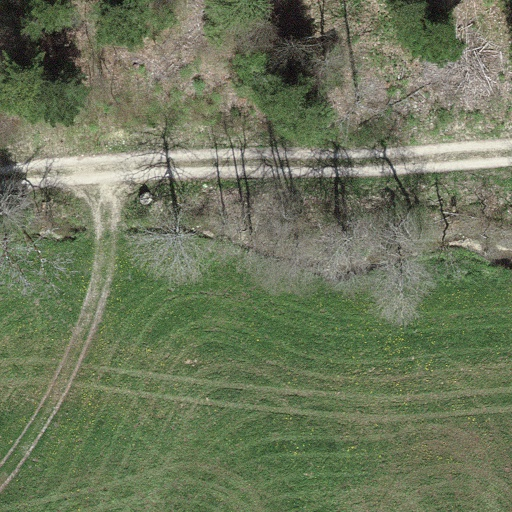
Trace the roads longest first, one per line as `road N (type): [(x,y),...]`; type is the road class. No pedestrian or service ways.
road 1 (track): [(0,178),(511,150)]
road 2 (track): [(103,168),(101,272),(85,326),(54,393),(0,472)]
